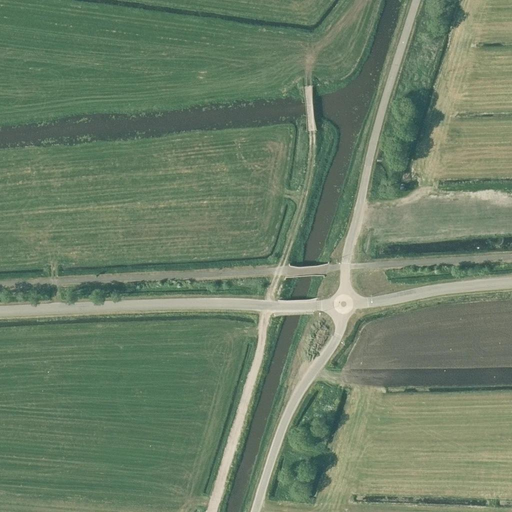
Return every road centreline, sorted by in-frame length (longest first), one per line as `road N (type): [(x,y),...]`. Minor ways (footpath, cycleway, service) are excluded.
road 1 (unclassified): [(0,312),(347,304)]
road 2 (unclassified): [(347,304),(348,248),(415,0)]
road 3 (track): [(278,270),(308,171),(308,73),(355,0)]
road 4 (track): [(278,270),(210,511)]
road 5 (unclassified): [(254,511),(286,415),(336,340),(347,304)]
road 6 (unclassified): [(347,304),(511,283)]
